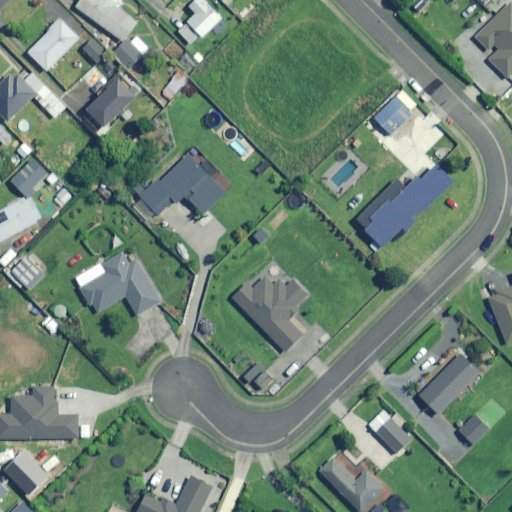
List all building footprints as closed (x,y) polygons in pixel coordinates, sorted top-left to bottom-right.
[(118,4),(112,0),(80,0),(76,7),(123,41),(137,22),(116,7),(118,4)] [(196,14),(188,22),(177,32),(192,47),(202,37),(222,18),(203,0),(195,0),(189,7),(196,14)] [(511,73),(511,4),(510,3),(475,38),(488,51),(495,44),(499,49),(488,60),(507,78),(511,73)] [(80,38),(61,19),(28,52),(47,71),(80,38)] [(149,48),(138,36),(131,43),(127,39),(119,47),(134,63),(149,48)] [(108,53),(94,38),(83,49),(97,63),(108,53)] [(45,86),(26,67),(14,79),(8,72),(0,79),(0,114),(7,122),(45,86)] [(189,77),(179,70),(161,94),(170,101),(189,77)] [(137,98),(120,80),(82,115),(99,133),(137,98)] [(412,113),(396,97),(368,125),(381,137),(387,131),(391,135),(412,113)] [(82,125),(65,108),(58,115),(75,133),(82,125)] [(225,192),(189,155),(161,182),(158,179),(140,197),(158,216),(173,201),(177,204),(185,196),(203,214),(225,192)] [(9,180),(26,196),(30,200),(37,193),(33,189),(47,174),(30,158),(9,180)] [(402,228),(404,230),(406,232),(416,223),(412,219),(421,209),(423,212),(453,182),(436,165),(421,180),(418,177),(392,203),(389,201),(370,220),(373,222),(365,231),(382,248),(402,228)] [(72,197),(64,189),(57,196),(65,204),(72,197)] [(0,242),(37,222),(23,198),(0,211),(0,242)] [(269,237),(261,228),(253,235),(261,244),(269,237)] [(129,265),(122,253),(100,266),(105,274),(80,289),(95,315),(126,297),(137,317),(161,303),(136,261),(129,265)] [(46,275),(26,256),(10,271),(30,291),(46,275)] [(511,273),(511,274),(511,273),(511,286),(487,297),(507,344),(511,341),(511,273)] [(274,285),(266,277),(253,289),(247,284),(232,298),(285,353),(303,336),(289,320),(299,311),(296,308),(308,296),(293,280),(288,285),(282,278),(274,285)] [(479,374),(460,356),(420,397),(439,415),(479,374)] [(272,380),(264,372),(255,382),(263,390),(272,380)] [(0,412),(0,438),(70,438),(80,438),(81,413),(60,414),(60,401),(56,401),(56,386),(54,386),(34,386),(34,395),(12,395),(12,413),(0,412)] [(412,439),(386,410),(369,424),(395,454),(412,439)] [(489,430),(475,416),(460,431),(473,445),(489,430)] [(31,497),(51,476),(26,450),(5,470),(31,497)] [(357,483),(333,459),(320,472),(359,511),(361,511),(385,488),(368,472),(357,483)] [(202,511),(216,486),(193,474),(177,504),(165,497),(163,501),(147,494),(138,511),(202,511)] [(0,500),(10,491),(0,481),(0,500)] [(404,511),(409,507),(396,494),(385,505),(391,511),(404,511)] [(35,511),(24,501),(12,511),(35,511)]
